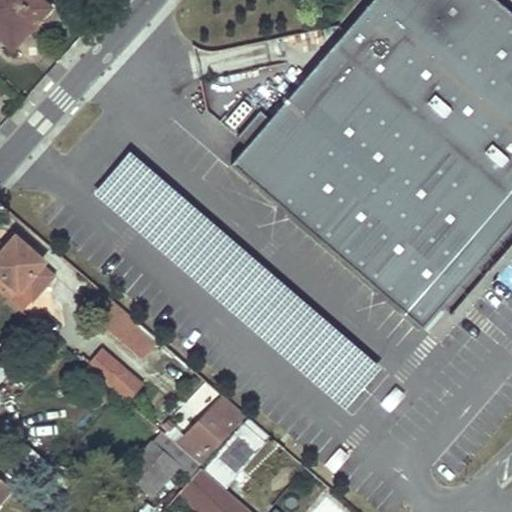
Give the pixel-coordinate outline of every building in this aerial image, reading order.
[(0,0),(0,36),(10,46),(34,20),(30,18),(44,1),(43,0),(0,0)] [(511,12),(498,0),(369,0),(267,115),(258,106),(235,133),(244,141),(228,160),(419,326),(439,304),(484,252),(492,259),(511,235),(511,12)] [(344,410),(380,368),(129,152),(93,193),(344,410)] [(48,269),(44,266),(40,262),(43,260),(11,233),(0,246),(0,290),(15,304),(24,293),(26,295),(48,269)] [(447,310),(492,259),(484,252),(439,304),(447,310)] [(69,265),(60,276),(86,300),(95,290),(69,265)] [(96,310),(101,304),(106,299),(95,290),(86,300),(96,310)] [(139,362),(158,343),(118,303),(99,322),(139,362)] [(43,336),(26,354),(40,367),(57,349),(43,336)] [(130,391),(132,388),(135,385),(119,371),(114,377),(130,391)] [(200,463),(203,460),(224,480),(245,458),(239,453),(264,429),(244,412),(240,417),(219,398),(206,411),(218,423),(202,441),(200,442),(197,443),(188,453),(162,430),(151,442),(126,470),(151,493),(177,465),(188,474),(198,462),(200,463)] [(188,474),(177,486),(201,511),(257,511),(200,463),(198,462),(188,474)] [(0,499),(12,485),(0,475),(0,499)] [(283,511),(271,502),(262,511),(283,511)]
